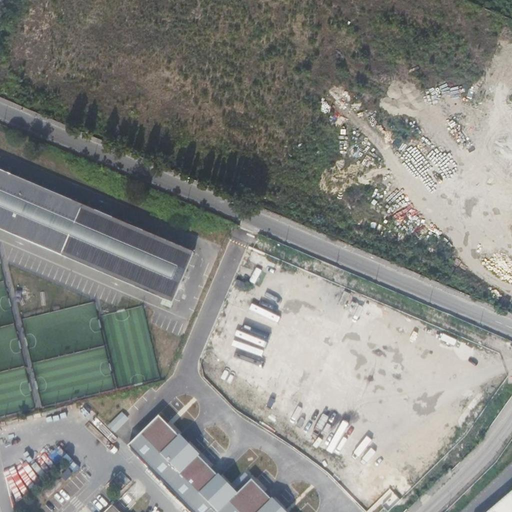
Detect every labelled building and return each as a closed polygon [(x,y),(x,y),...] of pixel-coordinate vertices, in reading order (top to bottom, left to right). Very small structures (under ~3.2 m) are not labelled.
[(0,225),(171,300),(181,278),(193,251),(0,167),(0,225)] [(438,328),(494,351),(501,334),(445,311),(438,328)] [(471,434),(496,406),(482,394),(457,422),(471,434)] [(122,412),(108,425),(115,432),(129,419),(122,412)] [(284,511),(253,480),(237,495),(160,417),(129,447),(193,511),(284,511)] [(10,503),(21,504),(22,479),(11,479),(10,503)] [(511,511),(511,491),(487,511),(511,511)] [(103,511),(121,511),(113,503),(103,511)]
